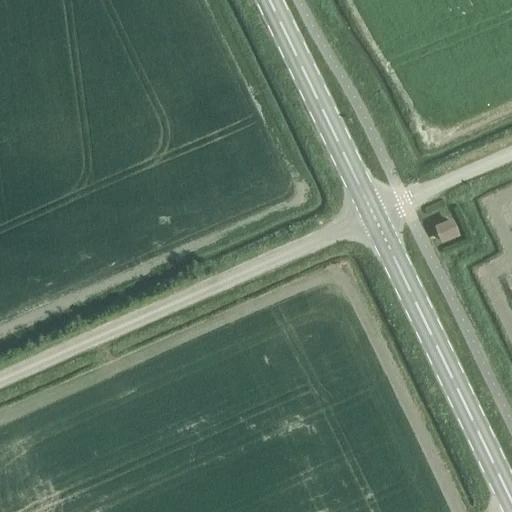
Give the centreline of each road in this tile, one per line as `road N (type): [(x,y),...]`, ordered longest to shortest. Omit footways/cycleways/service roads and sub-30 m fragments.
road 1 (unclassified): [(0,379),(371,215)]
road 2 (secondary): [(511,505),(371,215)]
road 3 (secondary): [(371,215),(267,0)]
road 4 (unclassified): [(371,215),(511,152)]
